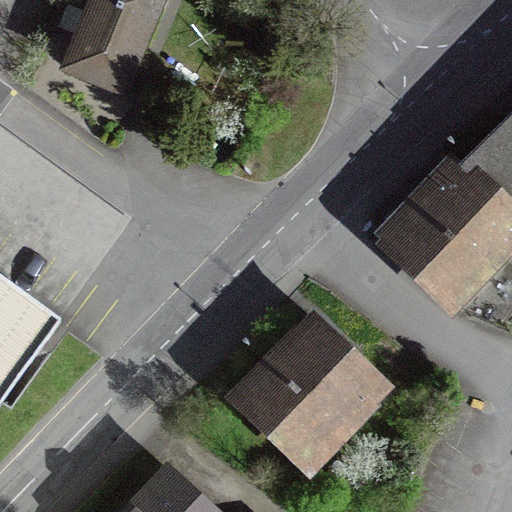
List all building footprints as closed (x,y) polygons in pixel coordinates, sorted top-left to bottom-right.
[(161,3),(154,0),(95,0),(62,78),(119,102),(161,3)] [(511,126),(468,171),(511,213),(511,126)] [(511,238),(511,213),(468,171),(466,169),(453,157),(377,236),(449,304),(511,238)] [(0,402),(58,323),(0,281),(0,402)] [(300,342),(241,403),(305,465),(364,404),(363,402),(379,386),(317,326),(301,343),(300,342)] [(154,495),(138,511),(205,511),(170,479),(154,496),(154,495)]
